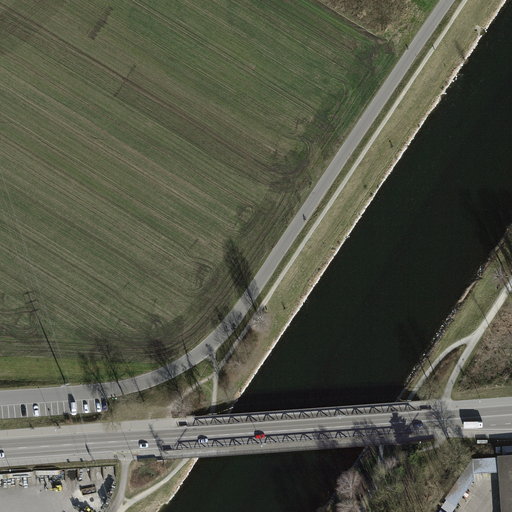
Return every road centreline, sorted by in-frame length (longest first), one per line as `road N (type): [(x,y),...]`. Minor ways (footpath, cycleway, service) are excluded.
road 1 (tertiary): [(0,398),(145,381),(206,349),(446,0)]
road 2 (primary): [(125,441),(511,414)]
road 3 (track): [(120,511),(189,455),(212,415),(216,372)]
road 4 (track): [(380,469),(389,428),(433,365),(475,338)]
road 5 (primary): [(0,449),(125,441)]
